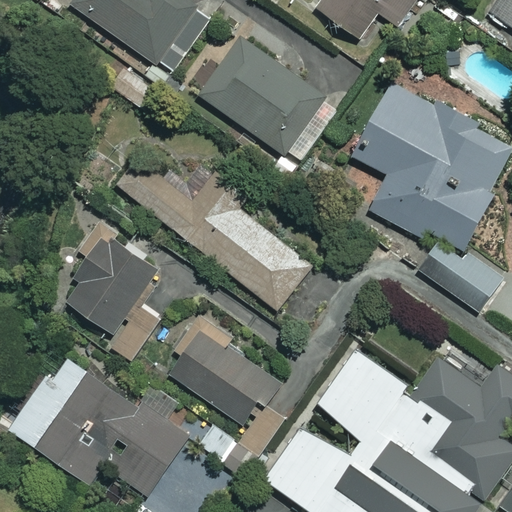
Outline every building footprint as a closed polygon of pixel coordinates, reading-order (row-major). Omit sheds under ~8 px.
[(74,0),(72,3),(170,74),(212,16),(190,0),(74,0)] [(414,0),(323,0),(318,8),(358,36),(377,9),(398,24),(414,0)] [(511,0),(495,0),(484,15),(501,27),(505,20),(511,25),(511,0)] [(339,105),(241,34),(199,93),(297,163),(339,105)] [(159,92),(124,66),(110,84),(145,110),(159,92)] [(435,106),(394,80),(350,152),(388,175),(369,206),(432,245),(417,270),(482,310),(505,272),(461,246),(494,192),(488,189),(511,149),(511,143),(439,99),(435,106)] [(170,167),(163,176),(138,155),(117,182),(277,309),(312,265),(238,206),(247,194),(208,162),(191,184),(170,167)] [(159,268),(99,222),(50,285),(110,331),(159,268)] [(277,378),(199,321),(165,368),(243,425),(277,378)] [(311,509),(317,511),(476,511),(511,462),(511,445),(502,439),(511,423),(511,369),(498,361),(483,385),(436,354),(414,386),(351,344),(313,402),(363,435),(350,455),(302,424),(265,479),(311,509)] [(145,495),(186,439),(65,349),(10,424),(89,482),(102,464),(145,495)] [(237,442),(215,424),(200,443),(222,461),(237,442)]
